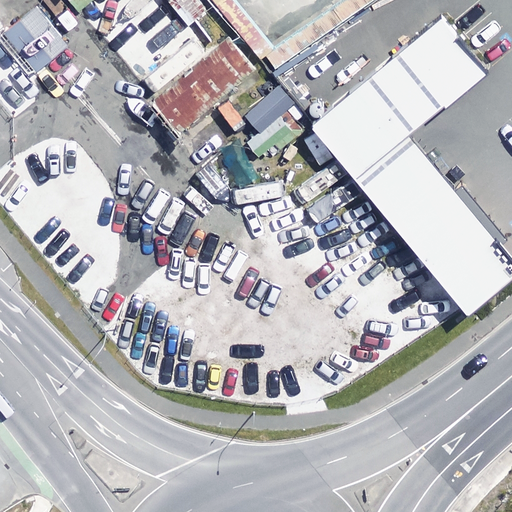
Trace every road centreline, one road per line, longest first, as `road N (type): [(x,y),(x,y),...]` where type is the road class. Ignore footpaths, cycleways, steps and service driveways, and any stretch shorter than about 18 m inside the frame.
road 1 (trunk): [(0,308),(111,421),(226,487)]
road 2 (trunk): [(277,491),(511,370)]
road 3 (trunk): [(511,383),(395,511)]
road 4 (trunk): [(104,511),(0,393)]
